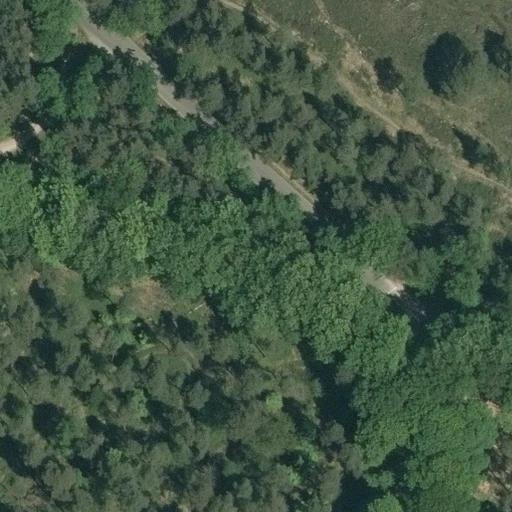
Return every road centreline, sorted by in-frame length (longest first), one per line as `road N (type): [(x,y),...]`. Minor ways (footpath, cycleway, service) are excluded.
road 1 (unclassified): [(415,511),(413,361),(384,295),(67,0)]
road 2 (track): [(114,43),(46,130),(0,145)]
